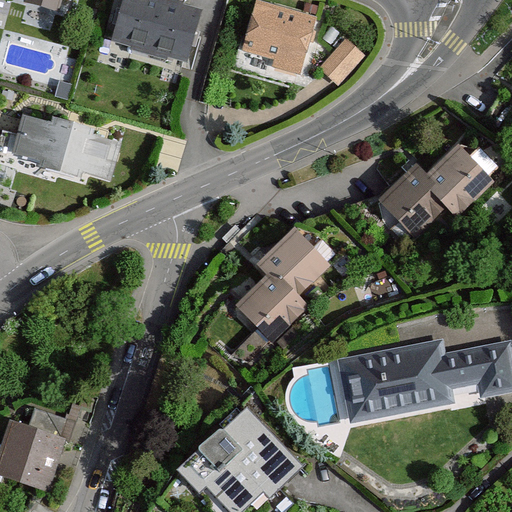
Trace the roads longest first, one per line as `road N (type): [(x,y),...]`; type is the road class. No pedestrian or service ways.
road 1 (residential): [(85,511),(174,250),(174,218),(165,203)]
road 2 (residential): [(338,125),(429,74),(482,0)]
road 3 (residential): [(0,300),(53,259),(165,203)]
road 4 (residential): [(165,203),(338,125)]
road 5 (residential): [(413,0),(404,49),(338,125)]
